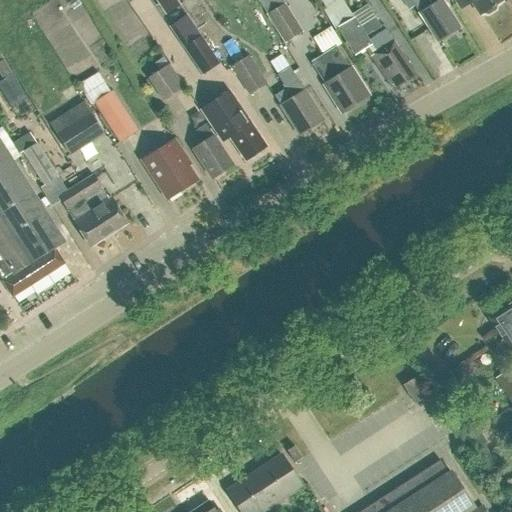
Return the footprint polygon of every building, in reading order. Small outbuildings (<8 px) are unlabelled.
[(372,45),(342,0),(320,0),(326,8),(322,11),(336,31),(338,29),(355,56),(372,45)] [(409,0),(418,13),(437,42),(460,27),(442,0),(438,0),(434,3),(431,0),(409,0)] [(456,0),(462,9),(472,2),(481,15),(484,13),(488,14),(495,10),(496,5),(504,0),(456,0)] [(302,31),(285,3),(267,14),(284,42),(302,31)] [(415,74),(387,32),(374,40),(381,50),(371,57),(390,85),(393,83),(396,87),(415,74)] [(220,64),(201,36),(183,48),(202,76),(220,64)] [(350,68),(337,47),(311,63),(324,84),(323,85),(334,101),(335,100),(343,112),(368,96),(359,83),(361,83),(351,67),(350,68)] [(267,85),(249,56),(231,67),(249,96),(267,85)] [(35,110),(4,58),(0,60),(0,77),(2,80),(0,81),(0,90),(18,121),(35,110)] [(271,59),(261,61),(263,76),(273,74),(271,59)] [(183,87),(167,64),(147,78),(163,101),(183,87)] [(304,91),(289,68),(277,76),(286,90),(274,97),(298,135),(323,119),(305,90),(304,91)] [(138,131),(112,91),(94,103),(119,143),(138,131)] [(249,121),(229,91),(201,110),(223,143),(230,138),(245,160),(266,146),(249,121)] [(105,134),(84,102),(50,123),(70,156),(105,134)] [(232,164),(205,124),(196,130),(204,143),(193,150),(212,178),(232,164)] [(58,177),(29,132),(15,141),(43,186),(58,177)] [(190,164),(174,140),(142,161),(167,199),(197,179),(188,165),(190,164)] [(57,247),(0,157),(0,277),(12,296),(64,263),(55,249),(57,247)] [(93,176),(77,187),(109,235),(128,223),(111,197),(108,199),(93,176)] [(109,235),(77,187),(59,198),(91,247),(109,235)] [(136,187),(120,198),(131,215),(147,204),(136,187)] [(511,301),(488,318),(502,339),(500,344),(505,352),(511,352),(511,353),(511,301)] [(511,370),(496,380),(511,403),(511,370)] [(413,378),(402,386),(414,404),(425,397),(413,378)] [(302,459),(295,447),(287,452),(295,464),(302,459)] [(260,511),(301,486),(281,455),(227,490),(241,511),(260,511)] [(465,511),(474,507),(450,470),(448,471),(440,459),(358,511),(465,511)] [(217,510),(210,499),(190,511),(222,511),(220,508),(217,510)]
